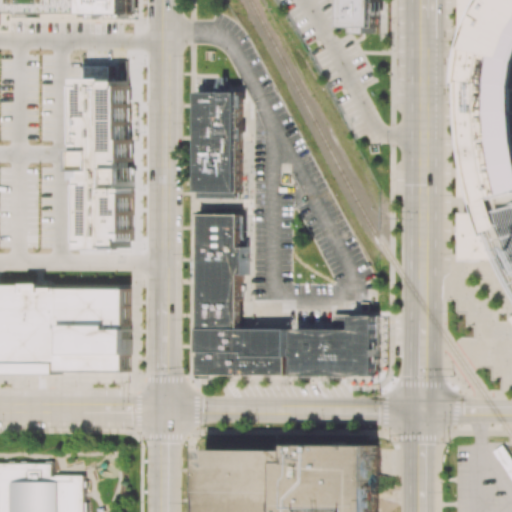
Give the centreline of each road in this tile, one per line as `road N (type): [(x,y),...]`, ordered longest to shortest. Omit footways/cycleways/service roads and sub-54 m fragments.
road 1 (secondary): [(163,263),(164,54)]
road 2 (secondary): [(421,195),(422,32)]
road 3 (secondary): [(164,409),(163,263)]
